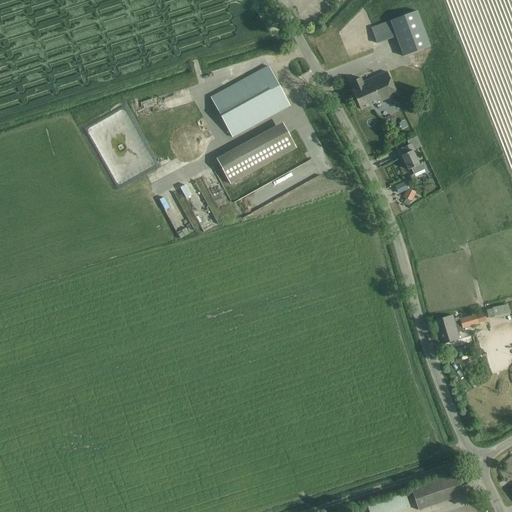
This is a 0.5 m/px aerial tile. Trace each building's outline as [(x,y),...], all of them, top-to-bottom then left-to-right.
[(373,54),(370,46),(396,36),(404,57),(430,47),(417,12),(316,49),(327,71),(373,54)] [(290,106),(268,67),(211,98),(232,138),(290,106)] [(387,72),(376,77),(363,83),(361,78),(351,83),(354,91),(353,92),(360,110),(381,101),(381,102),(397,95),(387,72)] [(202,143),(202,140),(201,137),(200,134),(198,132),(196,130),(193,129),(190,128),(187,128),(185,128),(182,129),(179,130),(177,132),(175,134),(174,137),(173,140),(173,143),(173,145),(174,148),(175,151),(177,153),(179,155),(181,156),(184,157),(187,157),(190,157),(192,157),(195,155),(197,154),(200,151),(201,149),(202,146),(202,143)] [(296,149),(286,130),(221,166),(231,185),(296,149)] [(421,147),(416,137),(407,142),(409,146),(396,152),(402,163),(404,162),(409,170),(411,169),(414,175),(425,170),(422,163),(419,165),(413,151),(421,147)] [(406,181),(396,186),(399,193),(409,189),(406,181)] [(416,192),(409,189),(405,197),(407,199),(405,202),(409,204),(411,200),(412,201),(416,192)] [(172,196),(158,201),(163,217),(177,212),(172,196)] [(495,317),(509,314),(507,306),(493,310),(495,317)] [(459,340),(456,331),(479,324),(476,315),(461,320),(462,324),(455,326),(452,316),(435,321),(442,345),(459,340)] [(486,474),(503,452),(499,449),(481,470),(486,474)] [(411,490),(415,502),(418,511),(464,495),(463,494),(466,493),(460,474),(411,490)]
